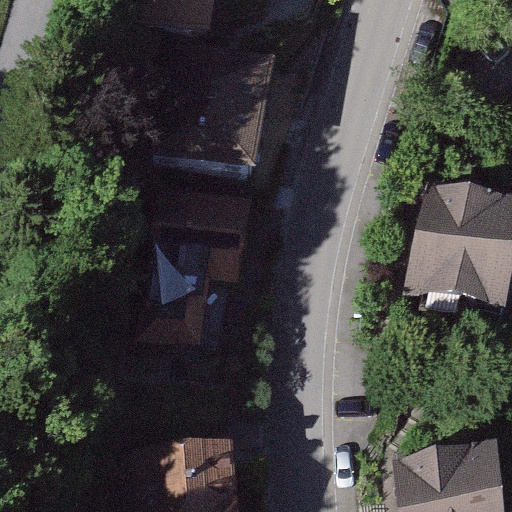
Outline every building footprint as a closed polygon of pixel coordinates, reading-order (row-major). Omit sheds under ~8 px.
[(135,0),(132,13),(207,32),(215,0),(135,0)] [(511,0),(474,0),(475,1),(511,11),(511,0)] [(274,198),(294,82),(198,68),(180,177),(274,198)] [(511,213),(445,195),(420,301),(511,333),(511,213)] [(253,354),(270,226),(196,213),(174,345),(253,354)] [(253,511),(251,471),(140,475),(141,511),(253,511)] [(511,511),(511,472),(411,480),(414,511),(511,511)]
